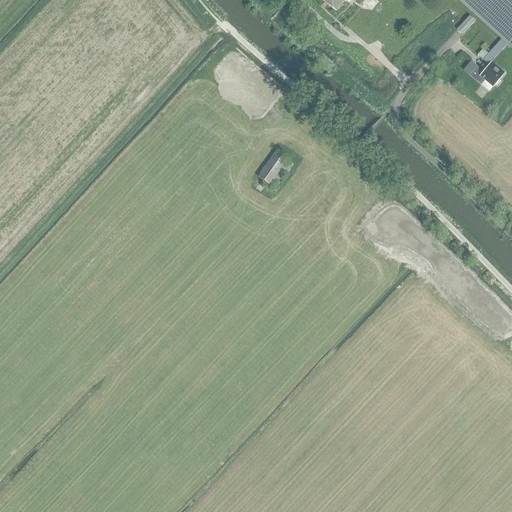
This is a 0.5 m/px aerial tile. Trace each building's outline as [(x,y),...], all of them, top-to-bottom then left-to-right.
[(320,0),(335,12),(344,1),(345,3),(347,0),(320,0)] [(511,0),(458,0),(502,40),(481,62),(487,67),(491,62),(507,45),(511,49),(511,0)] [(469,16),(464,22),(456,30),(457,31),(461,35),(462,35),(475,21),(470,17),(469,16)] [(463,71),(469,76),(481,86),(485,81),(493,88),(495,85),(497,86),(500,82),(499,80),(505,74),(491,62),(487,67),(482,72),(471,62),(463,71)] [(292,167),(287,163),(274,154),(258,178),(276,190),(292,167)]
